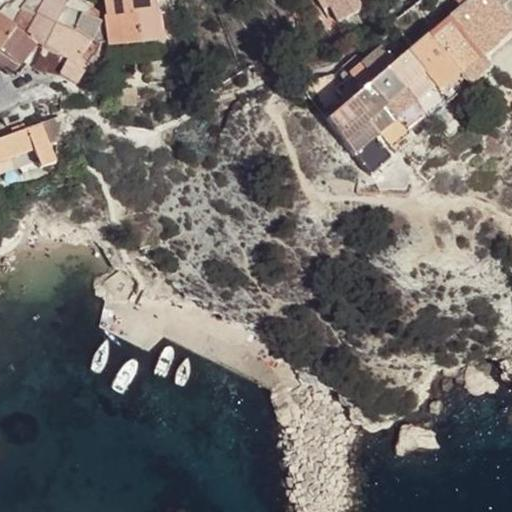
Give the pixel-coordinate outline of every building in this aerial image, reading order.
[(28,37),(38,16),(38,15),(46,0),(28,0),(21,9),(12,25),(16,28),(28,37)] [(44,48),(55,26),(68,1),(65,0),(46,0),(38,15),(38,16),(28,37),(27,39),(37,44),(36,45),(43,50),(44,48)] [(100,41),(99,26),(94,23),(96,11),(92,8),(83,3),(76,0),(69,0),(69,2),(68,1),(55,26),(73,32),(74,31),(96,42),(100,41)] [(164,40),(160,12),(157,12),(155,0),(100,0),(101,11),(105,17),(106,27),(108,43),(108,46),(142,42),(164,40)] [(326,0),(339,22),(364,8),(359,0),(326,0)] [(471,84),(461,73),(481,56),(489,49),(484,43),(511,20),(511,0),(468,0),(461,7),(396,62),(389,69),(428,118),(433,114),(430,109),(443,99),(448,105),(471,84)] [(0,50),(16,28),(12,25),(0,16),(0,50)] [(489,49),(511,29),(511,20),(484,43),(489,49)] [(71,84),(84,63),(89,56),(96,42),(74,31),(73,32),(55,26),(44,48),(60,58),(54,74),(71,84)] [(108,43),(106,27),(102,27),(99,26),(100,41),(104,42),(108,43)] [(36,45),(37,44),(27,39),(28,37),(16,28),(0,50),(0,66),(1,67),(8,58),(20,67),(36,45)] [(396,62),(383,46),(375,52),(389,69),(396,62)] [(60,58),(44,48),(43,50),(29,67),(43,74),(46,69),(54,74),(60,58)] [(475,80),(490,66),(481,56),(461,73),(471,84),(475,80)] [(13,76),(20,67),(8,58),(1,67),(13,76)] [(376,80),(362,63),(349,74),(350,75),(334,89),(347,106),(369,86),(376,80)] [(396,120),(369,86),(347,106),(328,123),(371,177),(393,159),(375,138),(379,135),(383,131),(396,146),(410,135),(409,134),(396,120)] [(132,102),(130,88),(104,90),(104,102),(132,102)] [(35,113),(29,101),(18,106),(23,118),(35,113)] [(23,118),(18,106),(0,112),(6,126),(24,120),(23,118)] [(58,143),(61,117),(41,124),(49,146),(58,143)] [(413,131),(400,117),(396,120),(409,134),(413,131)] [(49,146),(41,124),(26,130),(24,125),(11,130),(13,135),(0,139),(0,174),(38,160),(42,170),(56,164),(49,146)] [(396,146),(383,131),(379,135),(395,155),(400,151),(396,146)]
